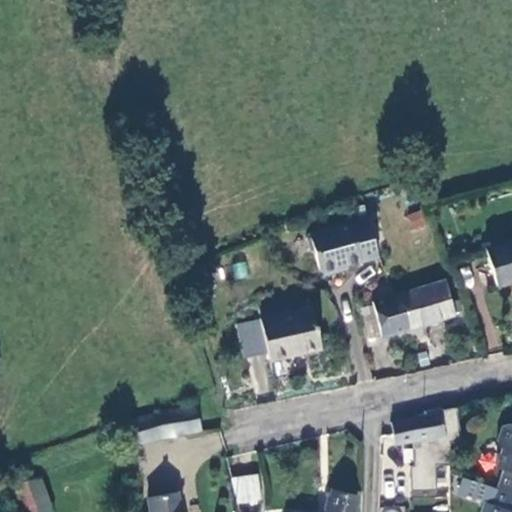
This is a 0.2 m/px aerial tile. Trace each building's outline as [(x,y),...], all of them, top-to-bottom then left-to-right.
[(405,214),(409,229),(425,226),(421,210),(405,214)] [(359,259),(377,254),(366,216),(350,221),(349,219),(308,231),(306,236),(309,248),(314,251),(319,268),(325,271),(346,265),(345,262),(359,258),(359,259)] [(511,280),(511,240),(486,249),(497,285),(511,280)] [(371,303),(381,337),(454,314),(444,280),(371,303)] [(311,307),(260,320),(269,359),(321,348),(311,307)] [(200,431),(198,418),(194,405),(158,411),(163,438),(200,431)] [(418,443),(412,444),(412,462),(408,462),(407,487),(432,488),(433,463),(452,463),(451,442),(460,440),(456,407),(428,410),(428,413),(390,423),(394,442),(417,437),(418,443)] [(137,444),(163,438),(158,411),(131,419),(137,444)] [(496,488),(494,488),(511,494),(511,425),(500,427),(495,441),(500,450),(494,467),(502,470),(496,488)] [(259,499),(255,472),(231,476),(237,503),(259,499)] [(49,511),(38,476),(9,486),(18,511),(49,511)] [(511,511),(511,494),(494,488),(488,504),(484,502),(479,511),(511,511)] [(352,511),(356,496),(332,491),(326,511),(352,511)] [(178,511),(174,493),(147,498),(149,511),(178,511)]
